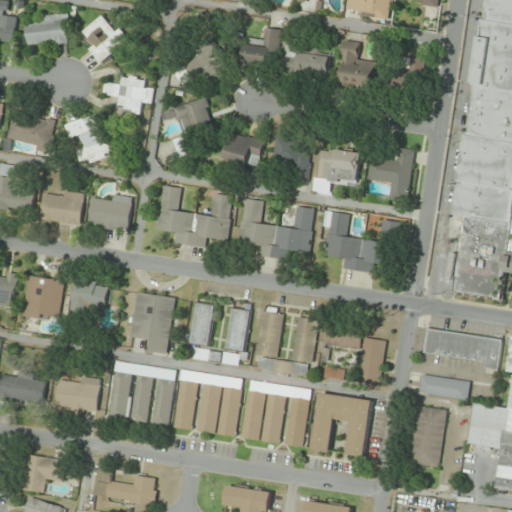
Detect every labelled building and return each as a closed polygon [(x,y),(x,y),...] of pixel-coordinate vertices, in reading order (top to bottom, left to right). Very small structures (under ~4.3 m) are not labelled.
[(390,21),(392,0),(348,0),(347,16),(390,21)] [(511,0),(511,226),(508,252),(511,252),(511,273),(505,272),(501,299),(454,292),(465,216),(451,214),(463,135),(467,135),(474,85),(471,84),(481,19),(484,20),(487,0),(511,0)] [(0,43),(16,45),(18,16),(8,15),(9,2),(0,1),(0,43)] [(80,35),(102,62),(128,41),(105,14),(80,35)] [(68,19),(27,19),(27,46),(68,45),(68,19)] [(245,63),(278,66),(282,31),(265,29),(264,40),(248,38),(245,63)] [(361,43),(345,41),(341,84),(376,88),(379,64),(359,62),(361,43)] [(188,60),(202,85),(230,70),(216,45),(188,60)] [(285,72),(329,76),(331,51),(286,48),(285,72)] [(424,91),(425,57),(411,56),(410,68),(391,68),(390,90),(424,91)] [(141,116),(143,105),(152,106),(155,90),(145,89),(146,79),(125,76),(123,85),(106,83),(105,97),(121,100),(119,113),(141,116)] [(175,139),(178,157),(199,153),(197,140),(215,136),(208,100),(176,106),(182,138),(175,139)] [(52,151),(57,121),(13,113),(8,142),(52,151)] [(66,126),(70,139),(100,129),(95,116),(66,126)] [(84,162),(112,154),(105,131),(77,139),(84,162)] [(265,141),(232,134),(226,160),(258,168),(265,141)] [(316,145),(279,135),(271,164),(295,171),(293,178),(306,181),(316,145)] [(359,187),(363,153),(321,148),(315,194),(331,196),(333,184),(359,187)] [(397,161),(372,157),(369,180),(392,183),(390,200),(409,202),(416,151),(398,148),(397,161)] [(17,166),(0,164),(0,167),(0,208),(28,212),(31,192),(14,190),(17,166)] [(234,196),(215,194),(213,216),(180,212),(183,188),(163,185),(158,230),(177,233),(176,244),(207,248),(208,239),(229,241),(234,196)] [(84,196),(45,191),(41,221),(81,225),(84,196)] [(112,203),(92,200),(89,226),(129,232),(134,197),(113,195),(112,203)] [(311,254),(316,209),(296,207),(294,228),(262,225),(265,201),(245,199),(240,245),(258,247),(257,256),(286,259),(287,251),(311,254)] [(348,238),(350,215),(331,212),(326,256),(347,258),(345,270),(376,273),(377,264),(385,265),(388,243),(348,238)] [(0,305),(14,308),(20,274),(0,271),(0,305)] [(65,280),(29,276),(24,317),(60,321),(65,280)] [(74,281),(70,319),(90,321),(91,311),(106,313),(109,285),(74,281)] [(177,298),(138,292),(132,337),(151,340),(150,352),(169,355),(177,298)] [(192,344),(211,346),(216,305),(197,303),(192,344)] [(227,349),(245,352),(252,312),(234,308),(227,349)] [(278,358),(285,314),(264,311),(257,354),(278,358)] [(259,369),(309,376),(311,364),(314,365),(320,320),(299,317),(293,362),(261,358),(259,369)] [(325,345),(362,350),(365,329),(328,324),(325,345)] [(500,365),(503,339),(428,329),(425,355),(500,365)] [(389,342),(366,339),(361,385),(384,387),(389,342)] [(193,360),(239,365),(241,354),(194,349),(193,360)] [(177,371),(117,364),(111,416),(128,419),(134,373),(138,373),(132,420),(151,423),(151,424),(170,427),(177,371)] [(340,379),(342,370),(328,368),(326,376),(340,379)] [(46,381),(35,380),(35,375),(1,372),(0,387),(0,400),(44,404),(46,381)] [(421,391),(468,400),(471,383),(424,375),(421,391)] [(56,407),(98,412),(102,381),(81,379),(81,385),(60,382),(56,407)] [(175,428),(194,430),(199,383),(181,381),(175,428)] [(236,437),(244,390),(205,384),(198,431),(236,437)] [(474,403),(469,443),(502,448),(497,488),(511,490),(511,384),(509,408),(474,403)] [(261,440),(267,393),(249,391),(242,438),(261,440)] [(375,400),(322,393),(314,450),(332,452),(337,417),(353,419),(349,455),(367,457),(375,400)] [(263,441),(281,443),(287,397),(269,395),(263,441)] [(286,445),(306,448),(313,401),(293,398),(286,445)] [(449,410),(417,406),(410,464),(441,468),(449,410)] [(22,490),(46,494),(49,481),(63,483),(66,461),(28,455),(22,490)] [(156,506),(160,478),(137,475),(136,485),(114,482),(115,472),(98,469),(94,498),(156,506)] [(267,511),(270,491),(228,486),(226,505),(244,508),(243,511),(267,511)] [(65,511),(67,507),(30,498),(26,511),(65,511)] [(353,511),(354,507),(310,501),(308,511),(353,511)]
